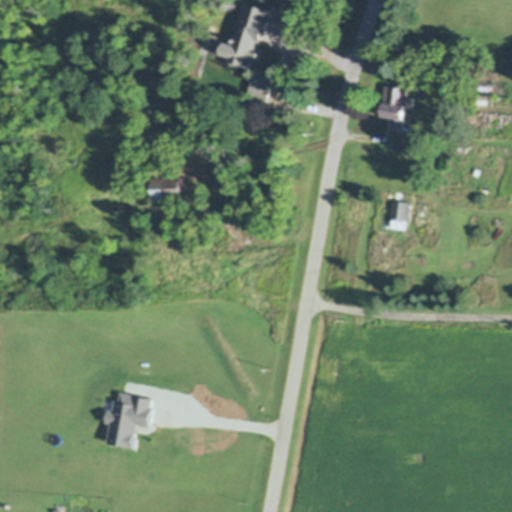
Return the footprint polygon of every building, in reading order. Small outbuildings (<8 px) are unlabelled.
[(195,54),(185,54),(184,48),(176,48),(176,37),(184,37),(184,0),(211,0),(211,18),(208,18),(208,24),(205,24),(206,34),(210,34),(210,42),(204,42),(204,52),(195,52),(195,54)] [(241,27),(225,90),(248,96),(265,33),(241,27)] [(270,85),(256,81),(252,96),(266,100),(270,85)] [(384,117),(389,85),(410,88),(409,95),(418,96),(416,107),(408,106),(405,131),(393,129),(394,118),(384,117)] [(489,104),(478,104),(478,94),(489,94),(489,104)] [(219,173),(235,178),(231,194),(214,189),(219,173)] [(186,198),(156,199),(155,177),(185,176),(186,198)] [(276,194),(276,193),(276,192),(275,192),(275,191),(276,191),(276,190),(276,189),(277,189),(277,188),(278,188),(279,188),(280,188),(281,188),(282,188),(282,189),(283,189),(283,190),(284,190),(284,191),(284,192),(284,193),(283,194),(283,195),(282,195),(281,196),(280,196),(279,196),(278,196),(278,195),(277,195),(277,194),(276,194)] [(391,218),(394,200),(413,202),(410,221),(408,220),(407,229),(392,227),(393,219),(391,218)]
